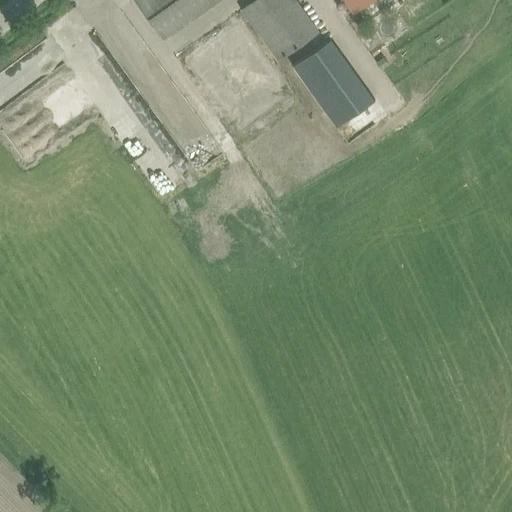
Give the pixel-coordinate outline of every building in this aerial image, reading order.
[(135,0),(163,38),(215,0),(135,0)] [(279,59),(318,31),(296,0),(252,0),(242,7),(279,59)] [(345,0),(354,13),(373,0),(345,0)] [(331,38),(293,65),(337,127),(375,100),(331,38)] [(117,93),(99,105),(114,127),(132,115),(117,93)]
